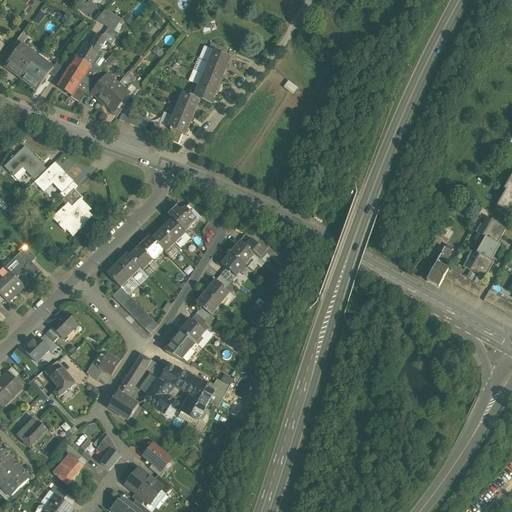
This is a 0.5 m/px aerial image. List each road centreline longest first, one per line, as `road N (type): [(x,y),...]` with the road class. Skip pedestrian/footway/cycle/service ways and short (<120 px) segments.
road 1 (primary): [(269,511),(368,198),(459,0)]
road 2 (tertiary): [(460,321),(313,234),(171,168)]
road 3 (residential): [(87,511),(122,465),(102,409),(137,348)]
road 4 (tertiary): [(171,168),(0,100)]
road 5 (residential): [(171,168),(285,41)]
road 6 (residential): [(72,280),(145,208),(171,168)]
road 7 (residential): [(137,348),(155,341),(217,229)]
